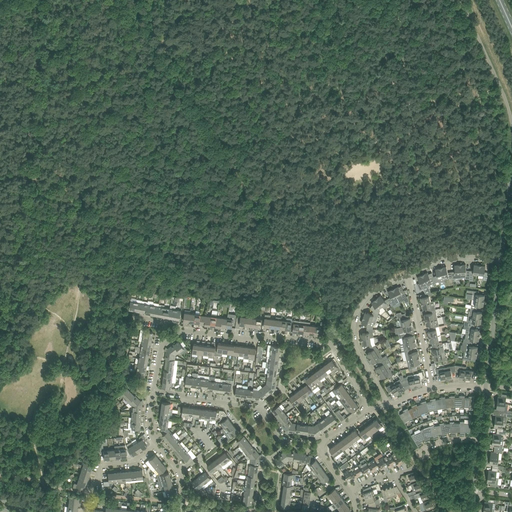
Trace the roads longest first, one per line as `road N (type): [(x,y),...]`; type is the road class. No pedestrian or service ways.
road 1 (residential): [(389,404),(354,347),(352,326),(368,294),(407,273)]
road 2 (residential): [(166,342),(184,329),(325,341)]
road 3 (residential): [(283,441),(257,407),(151,391)]
road 4 (residential): [(485,386),(500,258)]
